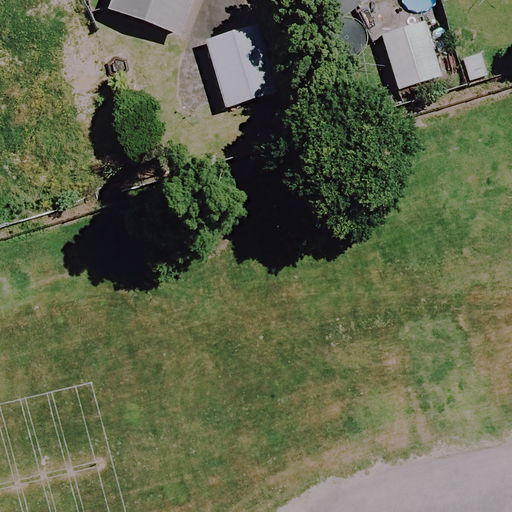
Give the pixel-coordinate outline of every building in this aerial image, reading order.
[(0,0),(0,79),(18,74),(1,16),(46,3),(44,0),(0,0)] [(110,0),(106,13),(177,39),(191,0),(110,0)] [(293,0),(320,35),(366,0),(293,0)] [(73,31),(45,40),(63,99),(110,85),(92,25),(73,31)] [(423,26),(379,39),(396,93),(439,80),(423,26)] [(226,37),(203,44),(224,111),(276,95),(256,28),(226,37)] [(478,57),(461,62),(467,83),(485,78),(478,57)]
